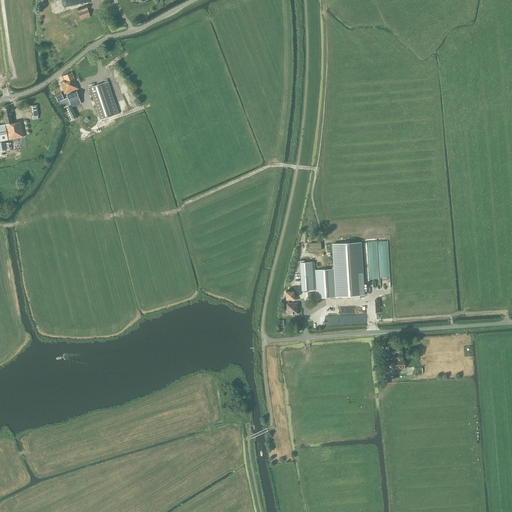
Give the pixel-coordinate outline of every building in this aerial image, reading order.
[(79,14),(88,10),(87,6),(77,9),(79,14)] [(81,19),(91,15),(89,11),(79,15),(81,19)] [(65,94),(79,89),(72,73),(63,77),(65,81),(60,83),(65,94)] [(90,88),(89,88),(90,91),(91,95),(92,94),(97,108),(101,121),(120,114),(117,108),(107,80),(104,81),(105,83),(95,86),(94,84),(89,86),(90,88)] [(72,108),(81,104),(77,91),(67,95),(69,102),(72,108)] [(60,106),(63,105),(66,103),(61,92),(55,95),(60,106)] [(66,103),(63,105),(70,121),(77,118),(72,108),(69,102),(66,103)] [(33,120),(38,119),(39,119),(38,116),(39,116),(38,105),(31,106),(32,116),(32,117),(33,120)] [(13,124),(10,108),(3,109),(6,125),(5,125),(5,124),(0,125),(0,141),(8,140),(23,138),(21,123),(13,124)] [(94,119),(94,117),(94,115),(93,114),(91,112),(90,111),(89,111),(87,110),(86,110),(84,111),(83,111),(81,112),(80,113),(79,114),(78,116),(78,117),(78,119),(78,120),(78,122),(79,123),(80,124),(81,126),(83,126),(84,127),(86,127),(87,127),(89,126),(91,126),(92,124),(93,123),(94,122),(94,120),(94,119)] [(330,208),(315,209),(317,239),(332,238),(330,208)] [(362,243),(332,244),(334,269),(335,269),(337,298),(365,296),(362,243)] [(301,291),(314,291),(312,262),(300,263),(301,291)] [(316,299),(337,298),(335,269),(334,269),(314,271),(316,299)] [(294,291),(285,292),(286,300),(295,300),(294,291)] [(298,303),(286,304),(287,315),(298,314),(298,303)] [(385,346),(387,375),(395,374),(394,369),(405,369),(404,361),(402,361),(402,352),(402,349),(401,349),(401,348),(392,349),(392,346),(385,346)]
